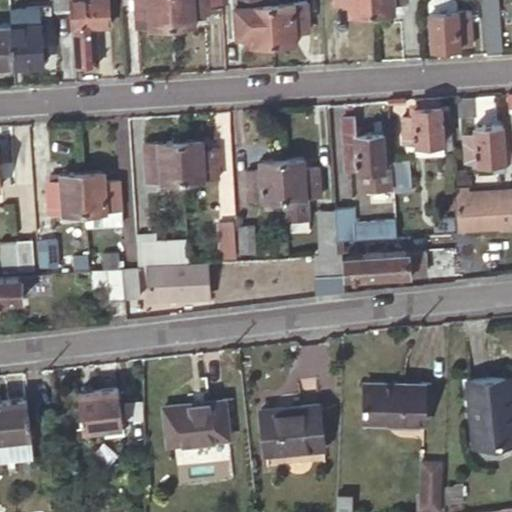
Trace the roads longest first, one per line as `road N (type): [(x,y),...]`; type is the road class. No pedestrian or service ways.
road 1 (tertiary): [(511,293),(0,353)]
road 2 (residential): [(0,103),(511,71)]
